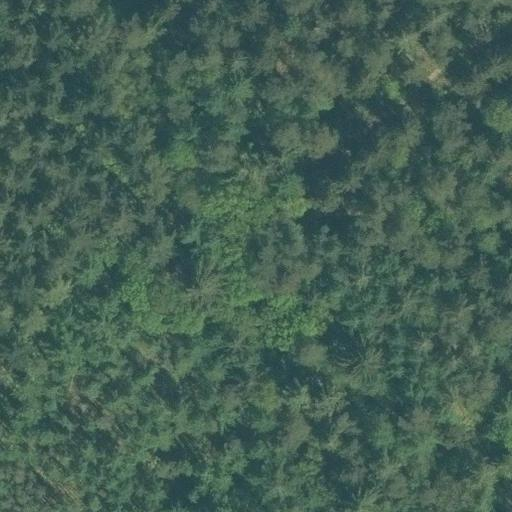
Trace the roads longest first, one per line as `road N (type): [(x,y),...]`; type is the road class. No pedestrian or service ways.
road 1 (track): [(508,0),(190,219),(219,373)]
road 2 (track): [(219,373),(177,283),(88,199),(0,135)]
road 3 (track): [(219,373),(235,428),(184,511)]
